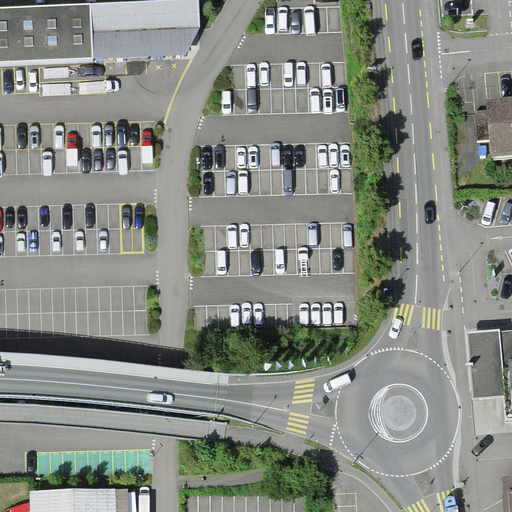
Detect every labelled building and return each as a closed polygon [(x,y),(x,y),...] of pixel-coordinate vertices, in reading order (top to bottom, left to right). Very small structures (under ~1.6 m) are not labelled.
[(199,4),(91,9),(93,62),(183,60),(200,30),(199,4)] [(91,9),(0,12),(0,66),(93,62),(91,9)] [(511,97),(487,99),(492,157),(511,155),(511,97)] [(357,326),(358,296),(297,295),(297,325),(357,326)] [(511,333),(500,334),(505,399),(507,421),(511,421),(511,333)] [(505,399),(500,334),(469,336),(473,401),(505,399)] [(114,511),(113,493),(32,496),(32,511),(114,511)]
